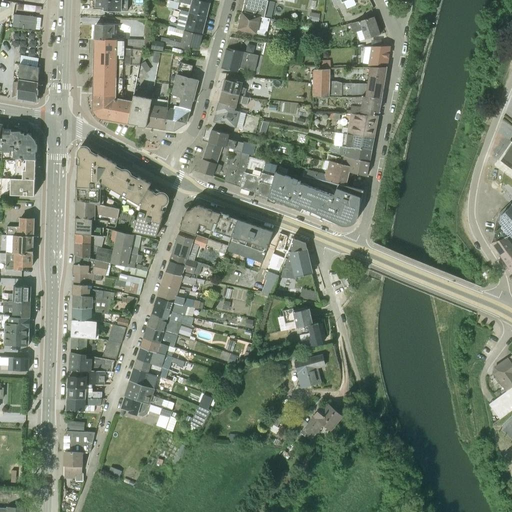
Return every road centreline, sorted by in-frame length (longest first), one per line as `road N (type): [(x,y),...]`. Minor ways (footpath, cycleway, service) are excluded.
road 1 (residential): [(182,183),(76,511)]
road 2 (secondary): [(58,121),(47,429)]
road 3 (residential): [(511,73),(469,211),(503,279),(494,306)]
road 4 (residential): [(324,238),(324,269),(369,417),(396,449)]
road 5 (unclassified): [(352,248),(369,210),(394,33)]
road 6 (tertiary): [(494,306),(352,248)]
road 7 (tertiary): [(324,238),(182,183)]
road 8 (residential): [(229,0),(198,115),(178,141)]
road 9 (secondary): [(64,0),(58,121)]
